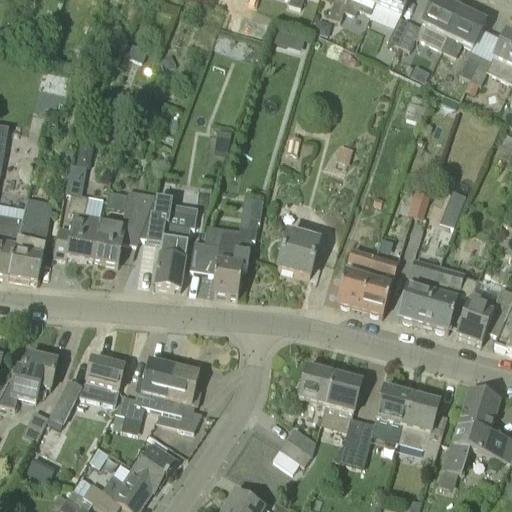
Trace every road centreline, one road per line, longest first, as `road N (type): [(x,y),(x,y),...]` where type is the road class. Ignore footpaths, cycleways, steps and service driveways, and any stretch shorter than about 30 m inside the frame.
road 1 (tertiary): [(511,384),(347,338),(258,325)]
road 2 (tertiary): [(258,325),(0,299)]
road 3 (residential): [(167,511),(239,397),(258,325)]
